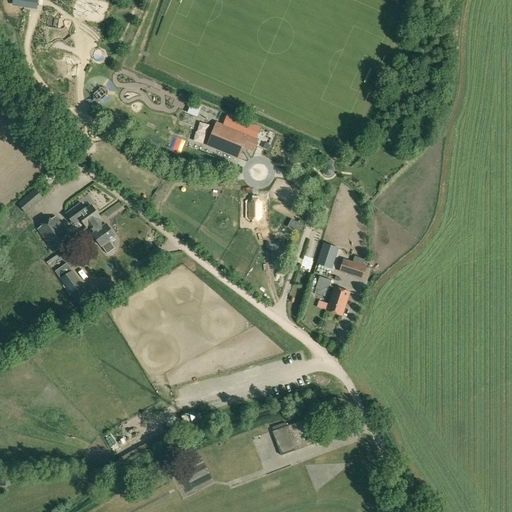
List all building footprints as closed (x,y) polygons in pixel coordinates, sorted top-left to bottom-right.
[(38,0),(13,0),(12,5),(37,8),(38,0)] [(115,37),(120,25),(115,22),(109,35),(115,37)] [(108,102),(114,89),(105,85),(100,98),(108,102)] [(207,146),(239,158),(243,147),(253,151),(258,139),(216,122),(207,146)] [(93,144),(84,138),(80,145),(89,150),(93,144)] [(185,154),(189,142),(185,140),(181,152),(185,154)] [(249,154),(247,159),(256,163),(258,158),(249,154)] [(26,214),(44,198),(35,188),(17,203),(26,214)] [(257,191),(252,191),(248,194),(248,208),(252,212),(257,212),(261,208),(260,194),(257,191)] [(89,227),(99,219),(100,218),(92,206),(86,210),(82,204),(67,215),(74,225),(81,219),(87,228),(89,227)] [(0,234),(12,224),(4,215),(0,218),(0,234)] [(68,243),(73,240),(56,216),(51,219),(50,217),(40,224),(41,226),(37,229),(54,253),(58,250),(60,252),(69,245),(68,243)] [(93,235),(107,254),(115,249),(109,241),(115,236),(107,224),(105,226),(99,219),(89,227),(94,234),(93,235)] [(310,238),(309,250),(317,250),(318,238),(310,238)] [(331,269),(338,248),(324,244),(317,264),(331,269)] [(367,266),(364,265),(365,260),(355,256),(353,261),(343,258),(339,272),(363,280),(367,266)] [(74,300),(86,291),(72,271),(59,279),(74,300)] [(316,288),(321,290),(329,286),(331,280),(320,276),(316,288)] [(342,316),(350,292),(334,287),(327,311),(342,316)] [(188,415),(182,416),(185,426),(191,424),(188,415)] [(310,418),(288,426),(296,448),(300,446),(301,449),(319,443),(310,418)] [(288,426),(273,432),(282,456),(297,450),(296,448),(288,426)] [(119,459),(123,465),(168,439),(164,432),(119,459)] [(170,477),(177,474),(172,464),(165,467),(170,477)]
